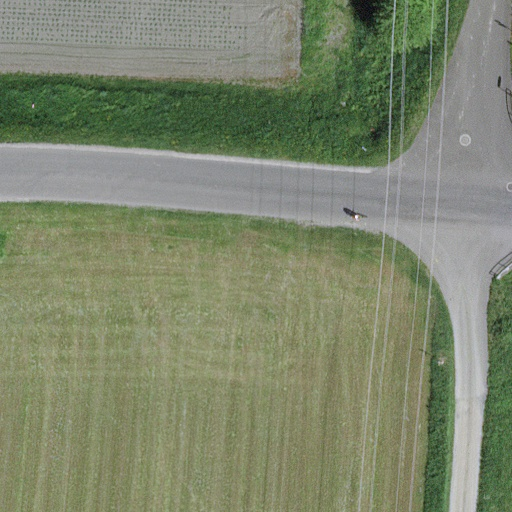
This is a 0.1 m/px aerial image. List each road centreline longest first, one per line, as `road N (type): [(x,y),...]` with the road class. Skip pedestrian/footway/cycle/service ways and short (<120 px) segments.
road 1 (unclassified): [(0,163),(511,208)]
road 2 (track): [(468,204),(472,389),(462,511)]
